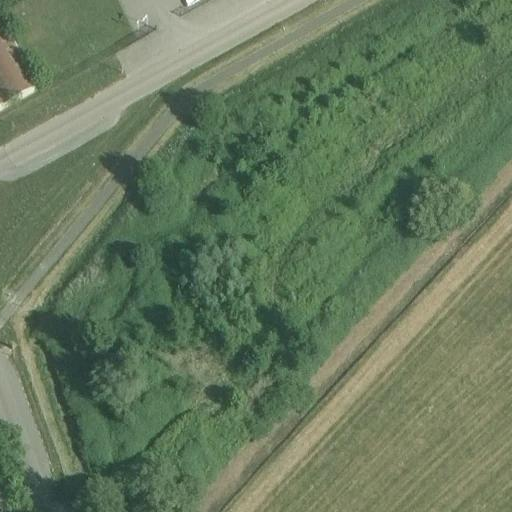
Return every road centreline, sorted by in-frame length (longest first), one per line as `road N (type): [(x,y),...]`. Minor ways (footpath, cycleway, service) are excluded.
road 1 (unclassified): [(0,160),(292,0)]
road 2 (unclassified): [(44,511),(0,395)]
